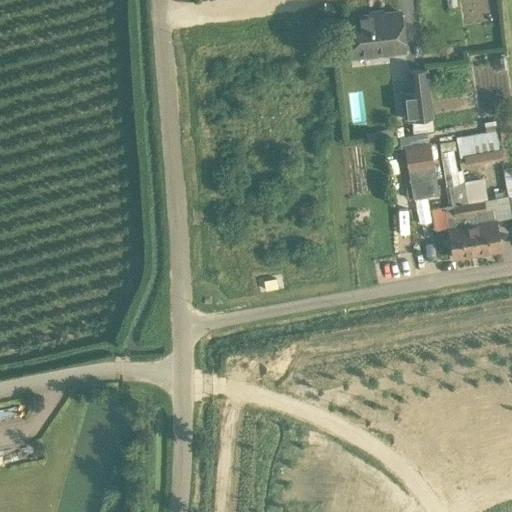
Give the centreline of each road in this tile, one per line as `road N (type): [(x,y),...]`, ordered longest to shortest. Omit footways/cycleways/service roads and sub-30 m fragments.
road 1 (residential): [(181,328),(511,268)]
road 2 (tertiary): [(181,328),(161,15)]
road 3 (tertiary): [(178,511),(181,328)]
road 4 (residential): [(161,15),(292,0)]
